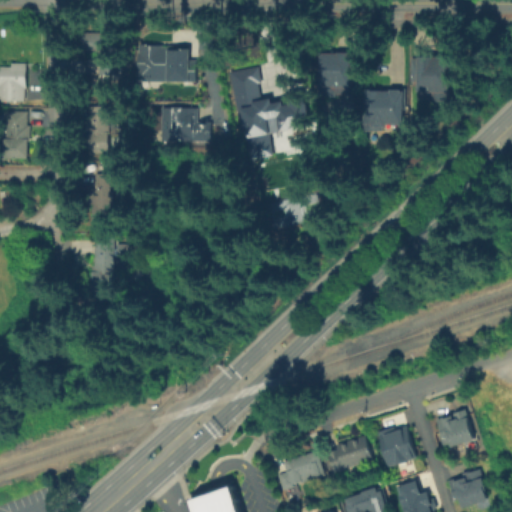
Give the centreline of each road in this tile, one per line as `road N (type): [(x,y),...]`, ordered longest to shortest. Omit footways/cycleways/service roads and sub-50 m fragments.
road 1 (primary): [(186,435),(213,427),(505,155),(510,131)]
road 2 (primary): [(510,131),(488,136),(197,406),(186,435)]
road 3 (tertiary): [(511,2),(82,0)]
road 4 (residential): [(511,357),(265,438)]
road 5 (residential): [(56,0),(57,232)]
